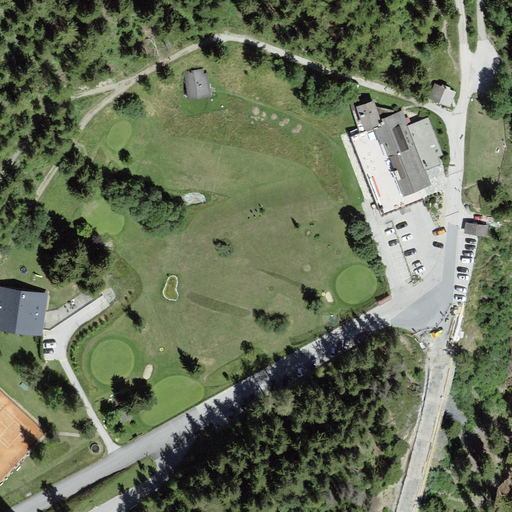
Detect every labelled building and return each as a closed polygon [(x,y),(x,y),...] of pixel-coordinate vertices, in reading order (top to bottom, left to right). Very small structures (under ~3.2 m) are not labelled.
[(206,66),(184,69),(188,97),(211,93),(206,66)] [(430,98),(452,106),(458,89),(435,82),(430,98)] [(369,136),(355,142),(384,218),(444,196),(411,110),(388,119),(381,103),(360,111),(369,136)] [(489,235),(490,224),(467,222),(466,233),(489,235)] [(0,331),(47,336),(52,293),(0,287),(0,331)]
